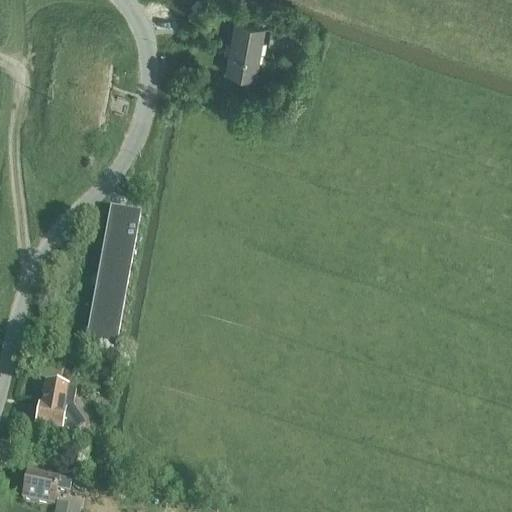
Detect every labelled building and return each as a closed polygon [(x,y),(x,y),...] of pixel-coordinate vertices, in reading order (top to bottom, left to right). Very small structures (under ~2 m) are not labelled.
[(225,73),(255,79),(264,28),(234,23),(225,73)] [(271,42),(295,46),(297,35),(273,30),(271,42)] [(100,145),(119,50),(113,49),(110,56),(72,49),(57,129),(94,136),(94,144),(98,145),(100,145)] [(84,350),(114,355),(140,215),(110,210),(84,350)] [(39,408),(35,427),(60,432),(65,440),(84,427),(72,409),(75,392),(66,390),(45,386),(41,409),(39,408)] [(23,500),(54,505),(57,490),(70,492),(71,481),(28,474),(23,500)] [(55,511),(80,511),(81,508),(58,503),(55,511)]
